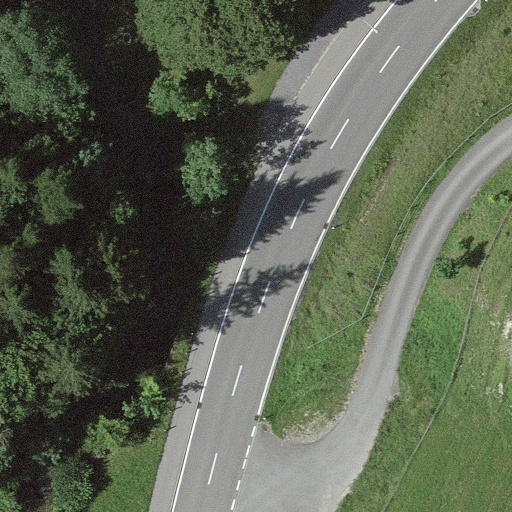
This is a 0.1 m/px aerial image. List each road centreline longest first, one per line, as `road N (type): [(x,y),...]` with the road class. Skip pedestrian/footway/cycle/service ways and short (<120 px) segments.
road 1 (tertiary): [(442,0),(348,123),(276,267),(205,511)]
road 2 (track): [(214,476),(289,492),(355,443),(413,261),(477,164),(511,143)]
